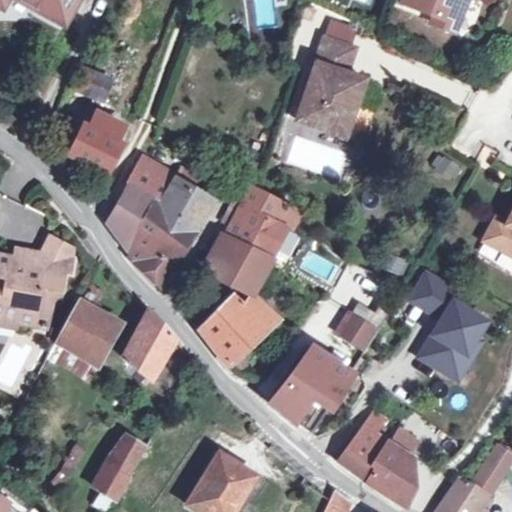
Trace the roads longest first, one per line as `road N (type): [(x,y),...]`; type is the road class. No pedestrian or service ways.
road 1 (residential): [(0,144),(49,177),(100,250),(290,443),(387,511)]
road 2 (unknown): [(417,511),(442,461),(511,382)]
